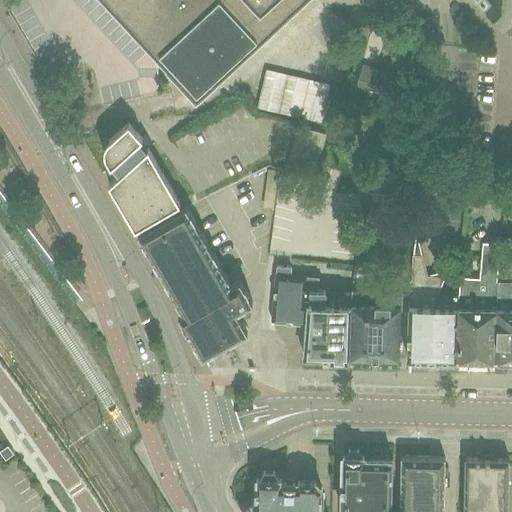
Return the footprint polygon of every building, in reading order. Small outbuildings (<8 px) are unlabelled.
[(47,0),(59,18),(73,8),(67,0),(47,0)] [(105,0),(167,66),(167,67),(180,81),(197,99),(224,73),(303,0),(105,0)] [(409,79),(374,69),(370,84),(404,94),(409,79)] [(272,70),(263,107),(296,114),(301,90),(288,87),(291,74),(272,70)] [(128,123),(108,141),(107,142),(106,144),(105,146),(104,148),(104,150),(104,152),(104,154),(105,156),(105,158),(111,167),(112,166),(119,174),(109,183),(135,229),(180,203),(148,148),(147,148),(140,140),(143,138),(128,123)] [(299,127),(285,170),(314,178),(327,134),(299,127)] [(469,191),(489,193),(492,156),(472,154),(469,191)] [(186,207),(138,234),(142,240),(141,241),(145,249),(146,248),(153,260),(152,261),(157,269),(158,268),(164,280),(164,281),(168,289),(169,288),(176,300),(175,300),(180,308),(183,313),(178,315),(182,323),(181,323),(186,331),(187,331),(194,343),(193,343),(197,351),(198,350),(202,357),(209,353),(210,355),(218,350),(217,349),(229,342),(230,343),(237,339),(237,337),(247,331),(236,312),(238,311),(238,312),(246,307),(245,306),(253,302),(240,281),(232,286),(186,207)] [(458,307),(457,359),(496,359),(497,308),(500,267),(498,267),(500,244),(483,243),(479,279),(461,277),(458,307)] [(407,358),(457,359),(458,307),(461,277),(458,294),(439,294),(439,276),(427,276),(421,255),(411,255),(411,280),(409,280),(407,358)] [(347,356),(350,356),(352,292),(332,291),(331,304),(325,304),(325,291),(318,291),(319,277),(291,274),(291,267),(277,266),(272,321),(307,324),(304,355),(331,356),(331,360),(347,360),(347,356)] [(496,359),(511,359),(511,281),(507,282),(507,271),(504,271),(504,267),(500,267),(497,308),(496,359)] [(352,291),(352,292),(350,356),(399,357),(400,304),(401,304),(402,276),(390,276),(390,304),(373,304),(374,291),(352,291)] [(13,454),(10,449),(8,446),(0,450),(0,451),(5,459),(13,454)] [(391,511),(393,460),(364,459),(364,456),(362,456),(358,450),(349,450),(345,456),(343,456),(343,459),(341,511),(391,511)] [(444,511),(445,487),(447,487),(447,476),(445,473),(446,458),(401,457),(399,511),(444,511)] [(466,458),(464,511),(508,511),(510,459),(466,458)] [(321,511),(321,487),(316,481),(298,481),(298,484),(281,484),(281,478),(278,478),(275,471),(264,471),(260,478),(257,478),(257,503),(253,503),(253,504),(251,504),(248,505),(246,506),(245,508),(243,511),(321,511)]
